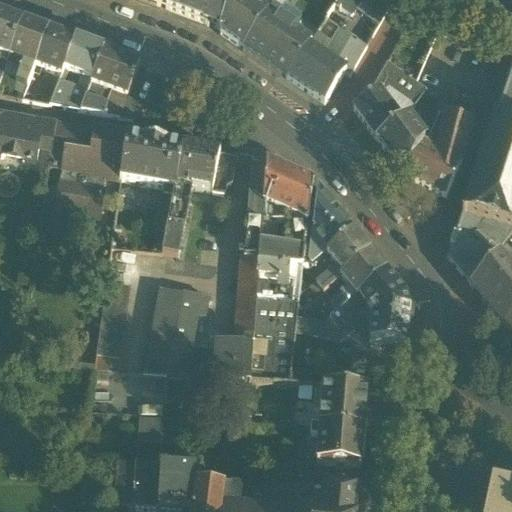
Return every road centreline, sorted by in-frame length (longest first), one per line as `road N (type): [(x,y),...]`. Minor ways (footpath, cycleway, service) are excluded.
road 1 (residential): [(0,105),(211,144),(283,125)]
road 2 (secondary): [(52,0),(203,69),(283,125)]
road 3 (residential): [(423,282),(511,39)]
road 4 (secondary): [(308,142),(423,282)]
road 5 (residential): [(401,0),(359,85),(308,142)]
road 6 (secondary): [(423,282),(438,307),(430,410)]
